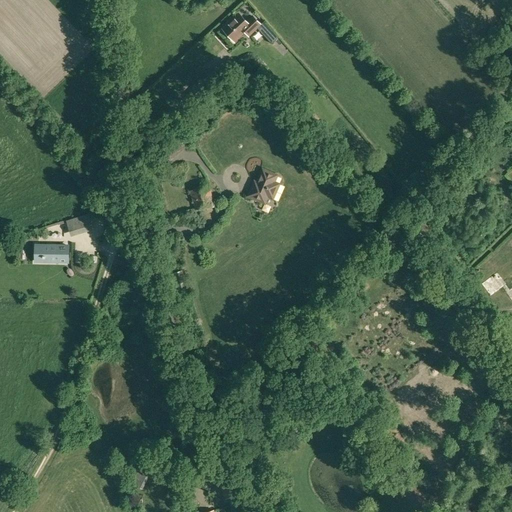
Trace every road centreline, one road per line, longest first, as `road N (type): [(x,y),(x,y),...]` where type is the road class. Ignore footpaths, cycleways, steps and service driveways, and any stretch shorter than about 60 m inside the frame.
road 1 (track): [(412,511),(345,417),(285,429),(204,430),(133,176)]
road 2 (track): [(133,176),(112,0)]
